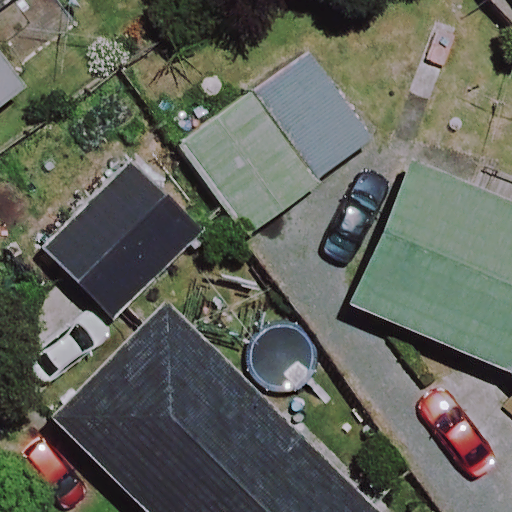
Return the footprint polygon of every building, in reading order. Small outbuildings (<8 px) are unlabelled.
[(360,144),(294,54),(166,148),(232,238),(360,144)] [(0,98),(9,92),(0,79),(0,98)] [(185,249),(117,167),(24,244),(92,326),(185,249)] [(511,218),(404,169),(343,303),(511,380),(511,218)] [(365,511),(151,303),(36,421),(130,511),(365,511)]
